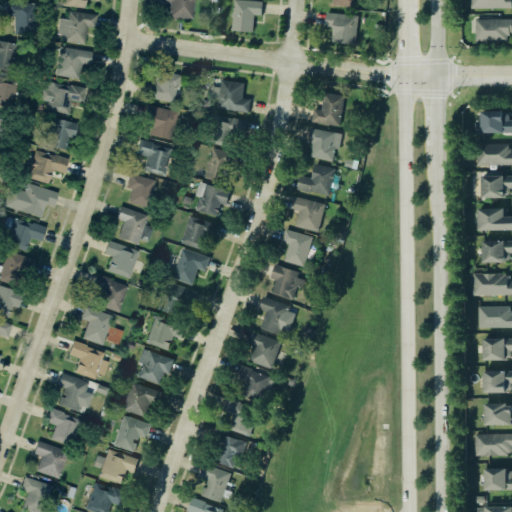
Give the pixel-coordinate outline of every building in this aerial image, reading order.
[(169,17),(193,18),(193,0),(161,0),(162,1),(169,1),(169,17)] [(328,0),(354,0),(355,10),(328,10),(328,0)] [(511,0),(470,0),(470,8),(511,7),(511,0)] [(35,3),(7,2),(6,16),(14,16),(14,34),(34,34),(35,3)] [(234,2),(233,35),(256,35),(257,18),(264,18),(264,2),(234,2)] [(94,13),(92,26),(84,25),(81,42),(62,39),(63,34),(54,32),(56,16),(64,17),(66,8),(94,13)] [(356,43),(357,14),(326,13),(325,27),(332,27),(332,43),(356,43)] [(510,19),(475,19),(475,41),(510,40),(510,19)] [(0,40),(0,68),(11,71),(16,44),(0,40)] [(92,51),(60,45),(54,74),(77,79),(80,63),(89,65),(92,51)] [(177,100),(178,72),(155,71),(155,82),(149,82),(148,99),(177,100)] [(17,80),(0,75),(0,105),(11,108),(17,80)] [(80,101),(83,87),(68,83),(67,85),(42,79),(37,98),(46,100),(44,108),(66,113),(69,99),(80,101)] [(244,83),(220,80),(219,87),(210,86),(208,98),(218,99),(217,108),(248,112),(250,99),(242,98),(244,83)] [(311,122),(340,126),(345,95),(324,92),(321,110),(313,109),(311,122)] [(149,135),(173,138),(176,109),(146,106),(144,117),(151,118),(149,135)] [(481,133),(511,132),(511,119),(507,119),(506,111),(481,111),(481,133)] [(230,143),(231,133),(244,134),(246,119),(210,115),(207,141),(230,143)] [(73,121),(47,116),(42,145),(68,149),(73,121)] [(309,129),(344,136),(338,165),(312,160),(315,146),(306,144),(309,129)] [(136,153),(146,155),(143,171),(163,175),(169,145),(138,139),(136,153)] [(511,157),(511,143),(478,143),(477,165),(511,165),(511,157)] [(236,167),(239,154),(211,147),(204,177),(224,182),(229,166),(236,167)] [(52,169),(64,173),(68,158),(35,149),(33,156),(27,154),(23,167),(29,168),(27,177),(48,183),(52,169)] [(335,168),(314,163),(311,177),(299,175),(296,189),(329,196),(335,168)] [(128,201),(147,207),(155,180),(130,173),(126,187),(131,188),(128,201)] [(481,197),(511,197),(511,175),(481,176),(481,197)] [(25,181),(55,191),(51,205),(43,202),(38,216),(37,215),(36,219),(11,211),(12,208),(1,205),(7,185),(22,190),(25,181)] [(228,189),(198,183),(195,196),(198,197),(195,211),(222,217),(228,189)] [(295,196),(327,205),(318,235),(296,229),(300,215),(290,213),(295,196)] [(116,219),(123,220),(118,238),(138,244),(147,214),(120,206),(116,219)] [(478,230),(511,230),(511,216),(506,216),(506,208),(478,208),(478,230)] [(45,227),(6,215),(1,232),(8,234),(5,244),(26,250),(30,237),(41,240),(45,227)] [(219,224),(189,215),(181,242),(204,249),(208,235),(216,237),(219,224)] [(284,227),(313,239),(301,270),(280,262),(287,245),(278,242),(284,227)] [(104,253),(111,255),(106,270),(130,278),(138,250),(108,240),(104,253)] [(511,240),(482,241),(482,262),(511,261),(511,240)] [(180,247),(207,257),(202,270),(195,268),(189,284),(169,277),(180,247)] [(0,270),(0,279),(23,287),(33,259),(7,249),(0,270)] [(271,293),(293,298),(300,271),(274,265),(270,278),(275,279),(271,293)] [(93,272),(108,277),(107,278),(125,285),(116,311),(100,305),(106,288),(90,282),(93,272)] [(511,273),(473,274),(473,295),(511,294),(511,273)] [(165,281),(156,309),(177,316),(181,303),(192,306),(197,292),(165,281)] [(0,314),(8,317),(12,306),(17,308),(22,292),(0,285),(0,314)] [(265,311),(260,328),(288,337),(295,313),(287,311),(289,305),(262,297),(259,309),(265,311)] [(511,305),(478,306),(478,328),(511,327),(511,305)] [(81,318),(87,320),(82,338),(102,344),(112,314),(84,306),(81,318)] [(168,350),(173,336),(180,338),(185,325),(155,315),(145,342),(168,350)] [(9,323),(0,319),(0,334),(5,336),(9,323)] [(283,344),(271,370),(253,362),(259,348),(250,343),(256,331),(283,344)] [(511,350),(511,337),(483,338),(483,360),(511,360),(511,350)] [(104,351),(72,341),(68,354),(79,358),(74,372),(95,378),(97,371),(104,373),(108,361),(102,359),(104,351)] [(174,359),(143,349),(138,363),(141,364),(137,376),(160,384),(164,372),(169,373),(174,359)] [(245,382),(242,389),(261,395),(268,374),(239,364),(234,378),(245,382)] [(484,392),(511,391),(511,370),(483,371),(484,392)] [(64,388),(58,404),(85,413),(92,393),(84,391),(88,381),(61,372),(57,385),(64,388)] [(130,381),(120,407),(142,416),(147,402),(151,403),(156,390),(130,381)] [(228,428),(247,436),(258,410),(228,398),(223,410),(234,415),(228,428)] [(509,403),(484,403),(484,425),(511,424),(511,411),(509,412),(509,403)] [(50,438),(70,445),(80,418),(48,407),(43,420),(55,424),(50,438)] [(151,424),(123,415),(112,445),(133,451),(138,435),(146,438),(151,424)] [(511,433),(475,433),(474,455),(511,456),(511,445),(511,433)] [(212,461),(236,467),(243,440),(218,434),(212,461)] [(36,439),(66,450),(56,478),(33,470),(39,455),(31,452),(36,439)] [(138,458),(107,449),(103,462),(96,459),(94,464),(101,467),(98,476),(122,484),(127,471),(133,473),(138,458)] [(206,478),(201,496),(222,502),(230,472),(203,464),(200,476),(206,478)] [(484,490),(511,489),(511,476),(510,476),(510,468),(484,468),(484,490)] [(20,489),(27,491),(22,508),(33,511),(42,511),(52,485),(24,476),(20,489)] [(125,491),(120,506),(109,502),(105,511),(93,511),(83,509),(92,482),(110,487),(110,486),(125,491)] [(187,511),(190,502),(224,510),(223,511),(187,511)]
